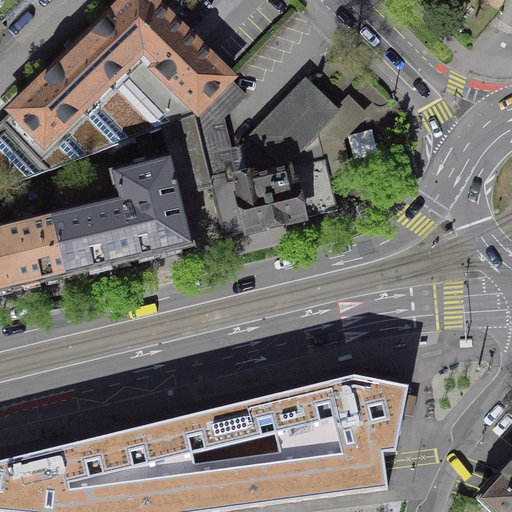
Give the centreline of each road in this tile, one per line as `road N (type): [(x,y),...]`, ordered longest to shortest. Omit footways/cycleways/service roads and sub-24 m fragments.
road 1 (primary): [(0,395),(511,283)]
road 2 (primary): [(470,156),(417,222),(394,237),(0,338)]
road 3 (residential): [(511,370),(446,458),(428,511)]
road 4 (primary): [(470,156),(465,190),(472,221),(511,269)]
